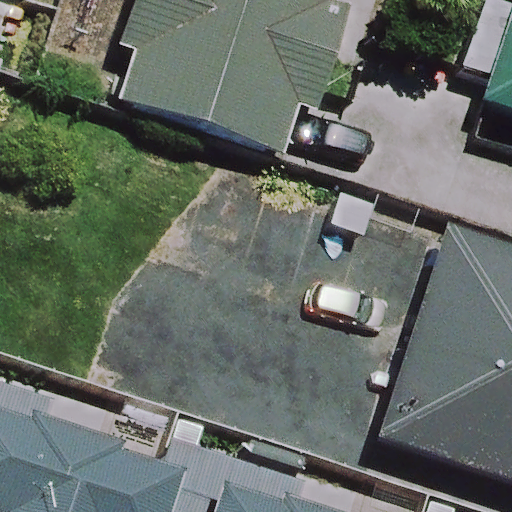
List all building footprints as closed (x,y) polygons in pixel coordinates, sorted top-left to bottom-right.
[(322,0),(122,0),(102,64),(119,70),(103,120),(268,173),(284,124),(301,129),(336,20),(318,14),(322,0)] [(511,0),(510,0),(505,13),(468,0),(448,0),(423,71),(478,90),(468,117),(511,132),(511,0)] [(81,196),(50,268),(117,296),(148,224),(81,196)] [(511,273),(430,247),(361,460),(511,508),(511,273)] [(29,511),(62,416),(0,394),(0,511),(29,511)] [(304,511),(224,487),(216,511),(304,511)]
